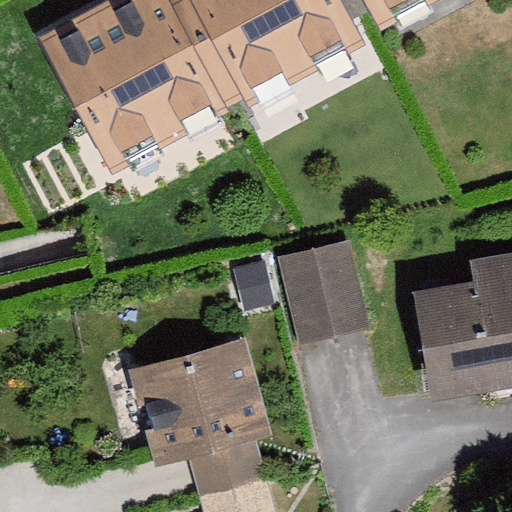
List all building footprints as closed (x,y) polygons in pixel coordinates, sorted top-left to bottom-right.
[(164,0),(106,0),(35,38),(118,194),(234,133),(164,0)] [(341,0),(195,0),(257,117),(372,58),(341,0)] [(368,0),(385,30),(442,0),(368,0)] [(353,244),(283,257),(299,339),(369,326),(353,244)] [(476,282),(420,290),(435,397),(511,386),(511,253),(473,259),(476,282)] [(248,343),(136,371),(159,462),(193,453),(208,511),(279,511),(261,439),(272,436),(248,343)]
